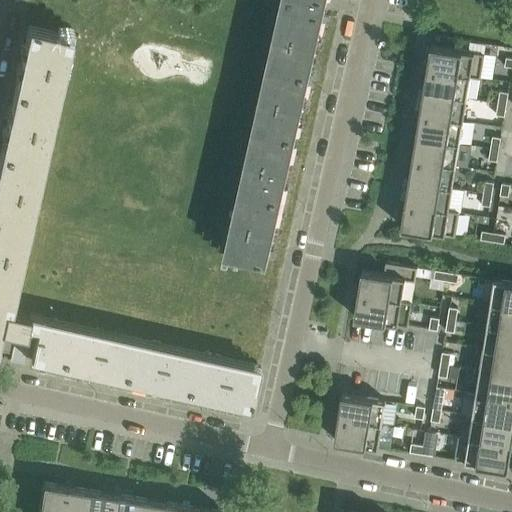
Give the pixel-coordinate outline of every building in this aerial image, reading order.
[(269,260),(327,0),(287,0),(231,251),(269,260)] [(7,307),(53,98),(67,34),(29,26),(0,159),(0,349),(11,352),(10,359),(25,362),(26,355),(32,357),(32,358),(252,407),(260,370),(41,321),(42,315),(7,307)] [(485,53),(431,44),(428,68),(481,76),(485,53)] [(481,76),(428,68),(424,90),(467,97),(471,76),(481,77),(481,76)] [(467,97),(424,90),(420,113),(464,120),(467,97)] [(509,92),(500,91),(498,102),(507,104),(509,92)] [(507,104),(498,102),(496,114),(505,116),(507,104)] [(464,120),(420,113),(417,135),(460,142),(464,120)] [(460,142),(417,135),(413,158),(456,165),(460,142)] [(501,137),(493,135),(491,147),(500,149),(501,137)] [(500,149),(491,147),(489,159),(498,161),(500,149)] [(456,165),(413,158),(409,180),(453,187),(456,165)] [(453,187),(409,180),(406,203),(459,211),(459,210),(449,209),(453,187)] [(494,182),(485,181),(484,192),(492,194),(494,182)] [(511,184),(502,182),(500,194),(509,196),(511,184)] [(492,194),(484,192),(482,204),(490,206),(492,194)] [(459,211),(406,203),(402,226),(455,235),(459,211)] [(494,232),(482,230),(481,239),(493,241),(494,232)] [(506,234),(494,232),(493,241),(505,243),(506,234)] [(384,273),(363,269),(359,293),(412,302),(412,301),(402,299),(406,278),(416,280),(418,266),(386,261),(384,273)] [(447,271),(436,269),(434,278),(446,280),(447,271)] [(459,273),(447,271),(446,280),(458,282),(459,273)] [(511,305),(511,281),(495,279),(491,302),(511,305)] [(355,316),(408,325),(412,302),(359,293),(355,316)] [(511,305),(491,302),(487,325),(511,328),(511,305)] [(458,308),(450,306),(448,318),(457,320),(458,308)] [(440,318),(431,316),(429,328),(438,329),(440,318)] [(457,320),(448,318),(446,330),(455,331),(457,320)] [(511,351),(511,328),(487,325),(484,347),(511,351)] [(511,374),(511,351),(484,347),(480,370),(511,374)] [(451,353),(443,351),(441,363),(449,365),(451,353)] [(449,365),(441,363),(439,375),(447,376),(449,365)] [(511,374),(480,370),(476,392),(511,397),(511,374)] [(511,420),(511,397),(476,392),(473,415),(511,420)] [(386,400),(343,393),(339,416),(382,423),(386,400)] [(444,398),(435,396),(433,408),(442,410),(444,398)] [(426,406),(417,405),(415,417),(424,418),(426,406)] [(442,410),(433,408),(431,420),(440,421),(442,410)] [(469,436),(459,435),(459,436),(511,444),(511,420),(473,415),(469,436)] [(382,423),(339,416),(335,440),(379,447),(382,423)] [(509,468),(511,447),(511,444),(459,436),(455,459),(509,468)] [(423,444),(412,443),(410,451),(422,453),(423,444)] [(435,446),(423,444),(422,453),(434,455),(435,446)] [(42,481),(37,511),(61,511),(66,485),(42,481)] [(84,511),(88,488),(66,485),(61,511),(84,511)] [(107,511),(111,492),(88,488),(84,511),(107,511)] [(130,511),(133,496),(111,492),(107,511),(130,511)] [(154,511),(156,499),(133,496),(130,511),(154,511)] [(177,511),(179,503),(156,499),(154,511),(177,511)] [(200,511),(201,507),(179,503),(177,511),(200,511)]
